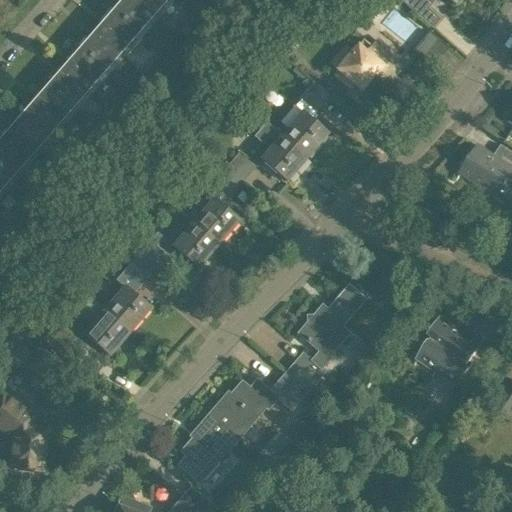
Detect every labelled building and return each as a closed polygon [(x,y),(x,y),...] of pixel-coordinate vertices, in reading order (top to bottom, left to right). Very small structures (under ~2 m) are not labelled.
[(178,0),(120,0),(0,138),(0,192),(4,188),(19,201),(24,195),(9,182),(36,150),(47,160),(51,164),(57,157),(42,144),(70,112),(86,125),(89,122),(91,119),(75,106),(103,74),(118,88),(124,82),(108,68),(136,36),(149,48),(155,41),(142,30),(152,18),(171,36),(192,12),(178,0)] [(186,0),(195,8),(202,0),(186,0)] [(208,0),(199,12),(208,19),(224,0),(208,0)] [(401,0),(400,2),(420,19),(436,0),(446,0),(454,7),(460,0),(401,0)] [(290,46),(267,27),(259,36),(282,55),(290,46)] [(336,76),(349,87),(353,84),(360,90),(373,75),(382,82),(400,62),(376,41),(371,48),(362,40),(351,54),(345,49),(332,64),(338,69),(337,70),(340,72),(336,76)] [(298,99),(315,114),(329,97),(313,82),(298,99)] [(249,110),(243,104),(235,113),(241,118),(249,110)] [(302,112),(281,136),(306,158),(327,134),(302,112)] [(86,125),(84,128),(88,132),(93,126),(89,122),(86,125)] [(266,123),(254,137),(269,150),(260,160),(285,182),(306,158),(281,136),(266,123)] [(511,183),(511,152),(501,145),(493,157),(477,147),(460,173),(496,196),(507,180),(511,183)] [(239,152),(224,169),(241,184),(256,167),(239,152)] [(47,160),(46,162),(55,170),(62,161),(57,157),(51,164),(47,160)] [(224,169),(218,164),(210,173),(216,178),(224,169)] [(216,178),(183,216),(192,224),(218,246),(239,222),(222,207),(241,184),(224,169),(216,178)] [(24,195),(19,201),(24,205),(32,197),(27,193),(24,195)] [(158,234),(137,258),(154,273),(160,266),(168,272),(182,257),(197,270),(218,246),(192,224),(172,247),(158,234)] [(123,288),(103,311),(130,334),(151,309),(135,296),(154,273),(137,258),(115,281),(123,288)] [(307,324),(298,334),(319,352),(311,361),(321,370),(330,361),(328,359),(348,335),(340,328),(368,295),(357,286),(354,289),(348,284),(325,311),(321,307),(313,316),(306,317),(307,324)] [(86,296),(74,310),(92,325),(77,341),(78,341),(92,354),(97,348),(109,358),(130,334),(103,311),(86,296)] [(431,338),(417,359),(457,386),(468,369),(465,367),(479,346),(440,319),(428,336),(431,338)] [(58,330),(55,326),(42,341),(46,344),(58,330)] [(77,342),(78,341),(77,341),(61,327),(58,330),(46,344),(62,358),(77,342)] [(11,337),(0,349),(0,358),(14,370),(29,352),(11,337)] [(25,367),(44,382),(58,364),(40,349),(25,367)] [(302,354),(285,373),(307,393),(324,373),(321,370),(311,361),(302,354)] [(223,399),(208,415),(237,440),(265,408),(268,411),(277,400),(291,412),(307,393),(285,373),(270,391),(256,379),(247,390),(240,384),(225,401),(223,399)] [(511,384),(495,409),(507,417),(511,408),(511,384)] [(19,471),(32,473),(33,469),(41,470),(47,430),(30,427),(31,418),(16,406),(17,404),(2,391),(0,393),(0,425),(3,422),(15,432),(11,466),(19,467),(19,471)] [(187,455),(177,467),(198,485),(217,463),(228,459),(226,453),(237,440),(208,415),(194,431),(197,434),(182,450),(187,455)] [(264,445),(256,455),(268,465),(276,455),(264,445)] [(432,480),(425,492),(436,498),(444,487),(432,480)] [(217,511),(190,487),(181,498),(197,511),(217,511)] [(293,493),(288,501),(301,509),(307,501),(293,493)] [(197,511),(181,498),(168,511),(197,511)] [(371,511),(400,511),(381,498),(371,511)] [(287,500),(279,511),(303,511),(304,511),(301,509),(288,501),(287,500)]
